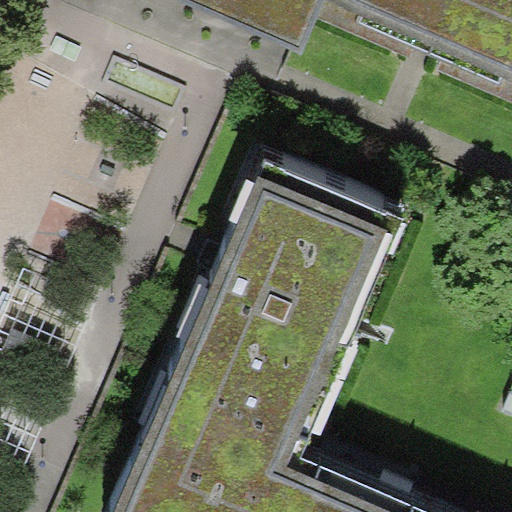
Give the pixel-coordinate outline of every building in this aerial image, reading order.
[(225,0),(294,30),(306,0),(225,0)] [(511,0),(352,0),(350,6),(495,68),(501,56),(511,61),(511,0)] [(322,362),(310,357),(324,325),(336,330),(375,240),(363,234),(377,201),(380,202),(382,197),(278,153),(276,157),(279,159),(264,193),(253,189),(243,211),(233,206),(216,245),(202,239),(197,251),(192,262),(206,268),(204,273),(215,278),(204,303),(215,307),(201,338),(180,329),(164,366),(174,371),(284,418),(296,423),(322,362)] [(396,511),(398,509),(366,495),(371,483),(310,456),(306,465),(303,464),(301,467),(269,453),(284,418),(174,371),(164,396),(161,395),(159,400),(172,406),(159,436),(137,427),(105,502),(110,504),(111,502),(134,511),(396,511)] [(439,511),(403,497),(398,509),(396,511),(439,511)]
